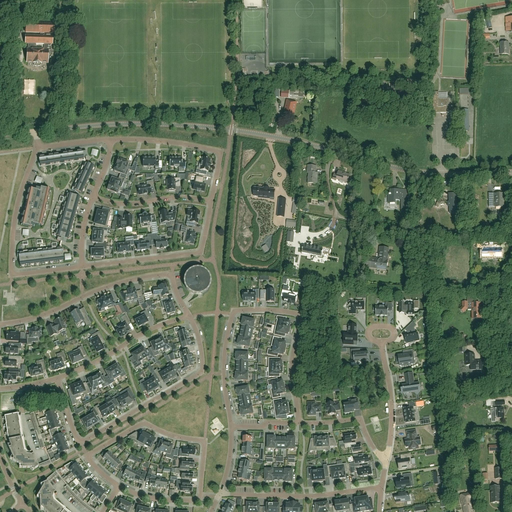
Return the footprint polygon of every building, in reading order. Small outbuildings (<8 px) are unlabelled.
[(481,21),(479,22),(481,30),(487,29),(492,27),(490,19),(486,20),(481,21)] [(54,33),(54,25),(26,24),(26,32),(40,33),(40,37),(26,36),(25,44),(28,44),(28,49),(27,63),(33,63),(33,65),(34,66),(40,67),(41,66),(41,63),(47,64),(48,58),(51,58),(51,45),(52,45),(52,36),(44,35),(44,37),(43,37),(43,33),(54,33)] [(508,43),(500,43),(501,55),(509,55),(508,43)] [(406,89),(420,89),(420,83),(419,83),(419,81),(407,80),(407,82),(406,82),(406,89)] [(379,91),(379,97),(400,98),(400,92),(391,92),(391,91),(402,91),(402,83),(392,82),(391,88),(380,87),(379,91)] [(449,99),(439,99),(439,92),(434,92),(433,93),(433,98),(433,107),(432,107),(432,112),(433,113),(434,113),(440,112),(440,113),(449,113),(449,112),(454,112),(454,111),(454,106),(449,106),(449,99)] [(297,103),(287,101),(284,113),(294,116),(297,103)] [(461,132),(469,132),(469,110),(461,110),(461,132)] [(82,151),(74,152),(76,161),(83,160),(83,158),(82,152),(82,151)] [(76,161),(74,152),(67,153),(69,162),(76,161)] [(69,162),(67,153),(60,154),(62,163),(69,162)] [(62,163),(60,154),(53,155),(54,164),(62,163)] [(53,155),(46,156),(47,165),(54,164),(53,155)] [(47,165),(46,156),(39,157),(40,166),(47,165)] [(143,158),(142,166),(155,167),(155,170),(158,170),(159,161),(155,161),(155,158),(143,158)] [(175,167),(179,167),(179,172),(184,172),(184,167),(185,167),(185,161),(182,161),(182,158),(170,158),(169,158),(169,167),(170,167),(174,167),(175,167)] [(205,159),(202,158),(200,168),(197,168),(195,174),(204,175),(205,171),(208,172),(209,168),(210,164),(209,164),(210,160),(209,160),(210,159),(205,158),(205,159)] [(116,165),(129,170),(135,172),(137,164),(134,162),(132,168),(127,166),(128,163),(118,159),(116,165)] [(83,170),(91,173),(94,168),(94,167),(86,163),(83,170)] [(129,170),(116,165),(116,166),(116,167),(115,166),(113,170),(114,171),(114,172),(120,174),(119,177),(125,179),(129,170)] [(316,167),(308,166),(307,173),(308,173),(308,183),(317,184),(318,173),(316,173),(316,167)] [(91,173),(83,170),(80,176),(88,180),(91,173)] [(334,175),(333,180),(336,181),(336,180),(348,183),(347,184),(351,185),(353,180),(349,179),(350,175),(345,174),(346,173),(338,172),(337,176),(334,175)] [(177,175),(177,179),(171,179),(171,180),(167,180),(167,190),(169,190),(169,191),(174,191),(174,190),(175,190),(175,186),(176,186),(176,187),(180,187),(180,180),(184,180),(185,175),(177,175)] [(88,180),(80,176),(77,183),(85,187),(88,180)] [(112,178),(109,184),(123,189),(121,188),(123,183),(124,183),(125,179),(119,177),(118,181),(112,178)] [(200,191),(204,192),(205,185),(202,184),(202,183),(203,183),(203,178),(196,177),(195,183),(194,183),(193,190),(196,191),(196,192),(200,193),(200,191)] [(147,194),(151,193),(150,188),(153,187),(152,181),(146,182),(147,186),(145,186),(138,188),(138,191),(137,191),(138,195),(139,195),(143,195),(147,194)] [(85,187),(77,183),(74,190),(82,193),(85,187)] [(123,189),(109,184),(107,190),(117,194),(118,191),(122,192),(122,194),(126,195),(127,191),(130,192),(123,189)] [(29,189),(21,225),(30,227),(31,224),(42,226),(50,190),(41,188),(40,192),(29,189)] [(264,189),(254,188),(253,196),(259,197),(259,198),(269,199),(270,198),(274,199),(275,190),(269,190),(270,188),(264,188),(264,189)] [(388,195),(388,203),(396,203),(396,201),(402,201),(401,210),(406,210),(407,190),(390,190),(389,195),(388,195)] [(493,207),(495,207),(495,208),(504,207),(503,194),(495,194),(493,194),(493,193),(489,193),(489,207),(493,207)] [(68,194),(66,201),(78,204),(80,197),(74,195),(68,194)] [(448,202),(448,207),(450,207),(450,214),(455,213),(455,210),(458,209),(458,205),(456,205),(455,194),(449,194),(449,202),(448,202)] [(286,200),(279,199),(277,217),(284,218),(286,200)] [(66,201),(64,208),(76,211),(78,204),(66,201)] [(64,208),(62,214),(74,218),(76,211),(64,208)] [(110,213),(110,210),(103,208),(101,212),(97,211),(97,213),(96,212),(95,216),(96,217),(96,218),(108,221),(110,213)] [(160,225),(165,224),(165,223),(169,222),(169,221),(174,221),(176,213),(169,214),(170,214),(168,214),(167,211),(159,212),(160,220),(159,220),(160,225)] [(193,227),(194,223),(197,224),(200,212),(192,211),(192,212),(188,211),(187,216),(191,217),(190,222),(187,221),(186,225),(193,227)] [(74,218),(62,214),(60,221),(72,225),(74,218)] [(152,235),(157,234),(158,234),(156,221),(151,222),(150,214),(146,215),(146,214),(142,214),(142,216),(139,216),(139,217),(138,217),(139,222),(140,222),(140,225),(149,223),(149,228),(151,227),(152,235)] [(118,219),(118,229),(122,229),(122,228),(132,228),(132,221),(133,221),(133,217),(132,217),(132,216),(131,216),(131,215),(127,215),(127,216),(124,216),(124,221),(118,221),(118,219)] [(108,221),(96,218),(96,219),(95,218),(94,222),(95,223),(94,224),(99,225),(99,228),(106,229),(107,229),(108,221)] [(60,221),(58,228),(70,232),(72,225),(60,221)] [(181,226),(180,232),(184,233),(183,236),(186,237),(185,242),(189,243),(189,244),(193,245),(194,240),(195,240),(195,237),(194,236),(195,233),(188,231),(189,228),(181,226)] [(70,232),(58,228),(55,236),(56,236),(61,238),(67,239),(68,240),(69,236),(70,232)] [(106,229),(99,228),(99,231),(93,230),(93,231),(92,231),(92,235),(93,236),(92,237),(104,238),(105,236),(105,235),(106,235),(107,229),(106,229)] [(152,235),(151,235),(151,241),(155,241),(156,249),(159,248),(160,249),(163,249),(163,248),(167,247),(167,246),(168,246),(167,242),(166,242),(166,239),(161,240),(160,236),(157,237),(157,234),(152,235)] [(151,241),(151,235),(147,235),(147,238),(144,239),(145,242),(136,243),(137,251),(141,250),(141,251),(145,251),(145,250),(149,249),(148,242),(151,241)] [(104,238),(92,237),(92,243),(98,244),(98,247),(99,247),(106,247),(107,243),(104,243),(104,238)] [(129,243),(117,245),(118,253),(131,252),(130,246),(134,246),(133,237),(125,238),(128,237),(129,243)] [(303,245),(302,253),(322,257),(322,253),(328,254),(329,249),(323,248),(323,249),(303,245)] [(91,250),(91,257),(96,257),(96,258),(100,258),(100,257),(103,257),(103,250),(109,250),(109,247),(106,247),(99,247),(99,250),(94,250),(91,250)] [(380,248),(378,259),(364,257),(363,267),(386,270),(387,260),(386,260),(388,249),(380,248)] [(56,263),(54,249),(47,250),(49,263),(56,263)] [(62,249),(54,249),(56,263),(63,262),(64,261),(62,249)] [(482,260),(493,260),(493,257),(502,257),(501,249),(482,249),(482,260)] [(47,250),(40,251),(42,264),(49,263),(47,250)] [(42,264),(40,251),(33,252),(34,265),(42,264)] [(33,252),(26,253),(27,266),(34,265),(33,252)] [(27,266),(26,253),(18,254),(20,267),(21,267),(27,266)] [(319,271),(320,263),(302,259),(302,256),(298,255),(297,262),(304,264),(303,268),(319,271)] [(193,269),(192,270),(189,271),(187,273),(185,276),(184,278),(184,281),(184,284),(185,287),(187,290),(189,292),(191,293),(194,294),(196,295),(198,295),(200,294),(202,294),(205,292),(207,290),(209,287),(210,284),(210,281),(209,278),(208,275),(206,273),(203,271),(201,269),(197,269),(194,269),(193,269)] [(161,301),(167,298),(166,295),(169,295),(165,284),(158,287),(159,288),(153,289),(153,296),(159,295),(161,301)] [(144,303),(143,300),(141,291),(136,292),(135,289),(132,290),(131,289),(127,290),(128,291),(120,293),(125,302),(137,299),(138,301),(139,306),(144,303)] [(248,302),(251,302),(255,302),(255,299),(259,299),(259,290),(254,290),(254,294),(249,294),(249,292),(243,292),(243,296),(244,296),(244,301),(248,302)] [(284,298),(283,302),(288,302),(288,303),(291,304),(291,303),(295,304),(297,296),(294,296),(294,295),(293,295),(287,294),(288,291),(282,290),(281,297),(284,298)] [(267,302),(275,302),(275,291),(260,291),(260,299),(267,299),(267,302)] [(112,306),(115,305),(111,296),(105,298),(104,298),(101,299),(101,300),(97,301),(98,302),(97,302),(98,305),(99,305),(100,307),(98,308),(99,312),(104,310),(103,308),(108,307),(108,308),(112,307),(112,306)] [(167,298),(161,301),(163,309),(164,309),(165,309),(167,315),(170,314),(171,315),(174,314),(174,313),(175,313),(172,302),(169,303),(167,298)] [(477,298),(467,298),(467,302),(462,302),(462,307),(461,308),(461,310),(462,312),(464,312),(466,310),(472,310),(472,319),(481,318),(481,304),(477,304),(477,298)] [(364,310),(364,302),(349,302),(349,306),(348,306),(348,310),(349,310),(349,314),(356,314),(356,310),(364,310)] [(126,312),(121,303),(115,305),(116,307),(115,307),(117,313),(115,314),(116,317),(126,312)] [(374,307),(374,312),(376,312),(376,316),(380,316),(380,317),(384,317),(384,316),(388,316),(388,312),(392,312),(392,303),(386,303),(386,307),(376,307),(376,308),(374,307)] [(404,303),(400,303),(400,314),(404,314),(404,313),(407,313),(407,315),(414,315),(414,305),(404,304),(404,303)] [(87,316),(88,316),(84,308),(83,308),(84,310),(81,312),(81,313),(80,313),(78,310),(71,314),(76,324),(79,322),(80,323),(83,321),(86,326),(90,324),(90,323),(86,316),(87,316)] [(149,317),(146,311),(140,314),(142,317),(135,321),(138,327),(148,322),(146,319),(149,317)] [(117,331),(116,332),(118,335),(120,339),(125,336),(124,336),(127,334),(126,333),(130,330),(126,324),(129,322),(126,315),(125,316),(121,319),(123,322),(121,323),(123,326),(122,326),(116,330),(117,331)] [(276,326),(290,329),(291,325),(290,325),(291,322),(284,321),(284,317),(277,316),(276,320),(277,320),(276,326)] [(61,318),(54,321),(55,325),(54,326),(53,325),(47,328),(50,337),(57,334),(56,332),(58,331),(58,332),(61,331),(62,332),(65,330),(65,329),(66,329),(65,328),(66,328),(64,324),(61,318)] [(242,326),(253,328),(255,321),(248,319),(248,320),(246,320),(243,319),(242,326)] [(406,339),(405,340),(406,343),(407,343),(407,344),(410,343),(411,344),(415,343),(415,342),(419,340),(419,339),(417,333),(414,334),(413,329),(416,326),(413,322),(406,329),(409,333),(410,335),(405,336),(406,339)] [(344,333),(343,345),(353,345),(353,341),(357,342),(358,334),(356,334),(357,326),(349,325),(348,333),(344,333)] [(253,328),(242,326),(241,332),(252,334),(253,328)] [(290,329),(276,326),(274,335),(280,337),(281,334),(288,335),(288,333),(289,333),(290,329)] [(41,338),(41,329),(37,330),(37,328),(32,329),(33,330),(29,330),(29,338),(27,338),(27,345),(32,345),(32,340),(34,340),(39,340),(39,338),(41,338)] [(178,328),(174,329),(175,334),(178,333),(179,338),(187,336),(186,330),(183,331),(182,328),(178,329),(178,328)] [(7,332),(6,340),(19,341),(19,333),(19,334),(15,333),(15,332),(10,332),(10,333),(7,333),(7,332)] [(99,332),(92,336),(94,340),(91,342),(89,343),(93,348),(94,347),(97,353),(104,349),(98,340),(102,338),(99,332)] [(241,332),(240,338),(251,340),(252,334),(241,332)] [(271,346),(286,349),(287,345),(286,345),(286,343),(279,341),(280,338),(274,337),(271,346)] [(157,340),(156,341),(160,350),(162,349),(164,349),(165,352),(171,349),(166,338),(166,339),(167,341),(165,342),(164,342),(162,338),(161,338),(157,339),(157,340)] [(251,340),(240,338),(239,338),(238,344),(241,345),(242,345),(242,346),(249,348),(251,340)] [(160,350),(156,341),(155,341),(155,340),(151,342),(151,343),(150,343),(153,349),(150,350),(154,357),(159,355),(158,352),(158,351),(160,350)] [(21,344),(20,344),(14,344),(14,347),(6,347),(6,353),(10,354),(14,354),(17,354),(18,348),(21,348),(21,344)] [(286,349),(271,346),(273,347),(272,350),(268,350),(267,355),(276,357),(276,354),(283,355),(284,353),(285,353),(286,349)] [(69,357),(72,365),(83,360),(82,357),(85,356),(82,347),(78,348),(79,349),(73,352),(75,354),(69,357)] [(138,351),(137,351),(143,360),(146,358),(148,361),(150,359),(150,360),(154,358),(149,351),(147,352),(146,352),(143,348),(142,348),(141,347),(138,350),(138,351)] [(180,353),(179,353),(180,359),(182,358),(190,356),(189,350),(180,353)] [(359,350),(351,350),(351,354),(353,354),(354,361),(368,360),(368,352),(359,353),(359,350)] [(143,360),(137,351),(136,352),(136,351),(132,353),(132,354),(132,355),(134,358),(134,359),(130,361),(135,369),(142,365),(140,362),(143,360)] [(404,355),(398,356),(398,357),(396,357),(397,363),(399,363),(400,366),(404,366),(405,366),(408,365),(408,366),(408,365),(413,364),(411,351),(403,352),(404,355)] [(53,372),(64,368),(63,363),(66,362),(63,353),(56,355),(58,361),(50,363),(51,367),(50,367),(51,371),(53,371),(53,372)] [(482,370),(482,362),(474,362),(473,355),(465,355),(465,361),(466,361),(466,366),(470,366),(470,370),(482,370)] [(10,361),(5,360),(5,362),(4,362),(4,365),(5,365),(5,366),(16,367),(16,365),(18,365),(18,363),(20,363),(21,357),(10,357),(10,361)] [(269,368),(283,368),(283,364),(282,364),(282,361),(275,361),(275,358),(269,358),(269,368)] [(29,370),(31,377),(43,374),(42,371),(46,371),(43,360),(36,362),(38,368),(29,370)] [(185,368),(183,369),(185,372),(192,368),(192,367),(193,367),(191,361),(183,363),(185,368)] [(164,370),(170,380),(172,379),(172,380),(176,377),(172,370),(175,369),(172,363),(166,366),(167,368),(164,370)] [(111,368),(117,378),(120,376),(121,378),(126,375),(123,369),(120,371),(117,365),(111,368)] [(117,378),(111,368),(105,371),(109,378),(106,379),(109,385),(115,382),(114,380),(117,378)] [(283,368),(269,368),(268,377),(275,377),(275,374),(282,374),(282,372),(283,372),(283,368)] [(5,373),(4,380),(8,380),(8,382),(12,382),(12,380),(16,380),(16,377),(18,377),(18,370),(11,370),(10,373),(5,373)] [(170,380),(164,370),(161,372),(160,370),(158,371),(157,370),(154,371),(155,373),(158,379),(161,377),(165,384),(169,382),(168,381),(170,380)] [(158,379),(155,373),(152,375),(150,380),(148,382),(153,390),(155,389),(156,390),(158,388),(158,387),(159,387),(157,384),(160,382),(158,379)] [(95,377),(94,377),(98,387),(101,385),(103,389),(109,386),(109,385),(106,379),(105,377),(102,379),(100,374),(98,375),(98,374),(94,376),(95,377)] [(402,394),(414,392),(417,394),(419,391),(420,391),(419,387),(418,383),(414,384),(412,374),(405,375),(407,385),(402,385),(403,389),(402,390),(402,394)] [(98,387),(94,377),(93,378),(92,377),(88,379),(89,379),(88,380),(90,384),(89,385),(87,386),(86,384),(87,384),(86,384),(88,387),(90,393),(91,394),(91,395),(97,392),(95,388),(98,387)] [(271,390),(285,387),(284,383),(283,383),(283,381),(276,382),(275,379),(268,380),(269,386),(271,385),(272,389),(271,389),(271,390)] [(153,390),(148,382),(145,383),(143,380),(139,382),(141,385),(139,386),(142,393),(146,391),(147,393),(148,393),(148,394),(151,392),(151,391),(153,390)] [(81,383),(76,385),(81,397),(80,395),(81,395),(83,394),(84,396),(90,393),(88,387),(84,389),(81,383)] [(70,391),(68,392),(72,406),(73,405),(77,404),(76,399),(81,397),(76,385),(73,386),(73,385),(68,387),(70,391)] [(239,396),(250,394),(248,387),(241,388),(242,389),(240,389),(237,390),(238,397),(239,396)] [(286,391),(285,387),(271,390),(273,399),(279,398),(278,395),(285,393),(285,391),(286,391)] [(129,388),(120,394),(127,405),(128,405),(128,406),(132,404),(131,403),(132,402),(130,399),(131,398),(134,396),(129,388)] [(127,405),(120,394),(122,397),(119,399),(118,397),(117,398),(116,396),(111,399),(116,407),(115,406),(118,404),(121,409),(122,408),(123,409),(126,407),(126,406),(127,405)] [(250,394),(239,396),(240,402),(251,400),(250,394)] [(105,404),(104,405),(110,416),(113,414),(112,413),(115,411),(112,407),(115,405),(115,406),(116,406),(116,407),(111,399),(110,397),(104,400),(106,402),(105,404)] [(252,407),(251,400),(240,402),(241,409),(252,407)] [(275,410),(289,408),(288,404),(287,404),(287,402),(280,403),(279,400),(273,401),(274,406),(277,406),(277,409),(274,410),(275,410)] [(349,412),(353,412),(353,410),(355,410),(355,409),(359,408),(357,400),(349,401),(349,404),(344,405),(344,407),(344,408),(345,408),(345,410),(344,410),(345,414),(349,413),(349,412)] [(308,412),(308,416),(316,415),(316,412),(321,412),(321,405),(315,405),(315,402),(308,403),(308,407),(307,407),(307,412),(308,412)] [(328,412),(328,415),(336,414),(335,411),(340,410),(339,403),(334,404),(334,403),(333,403),(333,402),(329,403),(329,404),(326,404),(327,408),(326,408),(327,412),(328,412)] [(410,407),(403,408),(406,423),(415,422),(413,407),(424,406),(423,402),(409,404),(410,407)] [(495,415),(491,415),(492,422),(495,422),(495,419),(504,418),(503,408),(502,408),(502,406),(505,405),(504,402),(496,402),(493,402),(493,410),(494,409),(495,415)] [(110,416),(104,405),(100,408),(98,405),(93,408),(94,409),(98,416),(98,415),(101,413),(103,418),(106,416),(107,417),(110,416)] [(252,407),(241,409),(240,409),(241,415),(245,415),(246,414),(246,415),(253,414),(252,407)] [(48,419),(58,416),(57,414),(56,414),(55,411),(51,412),(50,408),(42,410),(43,415),(45,414),(46,418),(47,417),(48,419)] [(289,412),(289,408),(275,410),(276,420),(282,420),(282,416),(289,414),(288,412),(289,412)] [(98,416),(94,409),(91,410),(90,416),(87,417),(92,426),(95,424),(95,425),(98,423),(95,417),(98,416)] [(50,461),(38,465),(32,452),(29,453),(30,453),(32,452),(33,454),(30,455),(26,454),(24,451),(22,441),(21,441),(21,438),(22,438),(20,430),(19,422),(18,414),(20,413),(20,416),(21,416),(20,413),(4,416),(4,417),(5,417),(6,420),(5,420),(6,424),(5,424),(6,425),(7,428),(6,428),(7,432),(7,433),(8,433),(8,436),(7,436),(8,441),(9,441),(9,445),(10,445),(11,447),(9,448),(8,448),(12,456),(13,459),(12,460),(19,465),(22,466),(22,468),(30,468),(34,469),(34,470),(38,467),(39,468),(51,464),(50,461)] [(44,434),(40,435),(33,413),(30,414),(41,449),(45,448),(42,440),(45,439),(44,434)] [(47,417),(46,418),(40,420),(37,421),(38,423),(41,422),(43,423),(47,422),(48,425),(58,422),(57,418),(58,418),(58,416),(48,419),(47,417)] [(92,426),(87,417),(86,416),(84,417),(85,419),(82,421),(87,430),(90,428),(90,427),(92,426)] [(215,417),(211,420),(214,425),(219,421),(215,417)] [(60,421),(58,422),(48,425),(50,430),(48,431),(50,435),(58,432),(57,428),(60,427),(59,424),(60,423),(60,421)] [(443,439),(441,426),(432,427),(433,432),(436,432),(438,440),(443,439)] [(416,431),(407,432),(408,439),(405,440),(406,447),(409,446),(410,450),(418,449),(418,446),(421,445),(420,437),(417,438),(416,431)] [(58,432),(50,435),(51,439),(53,438),(55,443),(65,439),(66,439),(65,437),(64,437),(62,434),(59,435),(58,432)] [(143,447),(149,436),(143,433),(141,437),(139,436),(138,436),(136,432),(128,437),(130,441),(133,439),(138,442),(137,444),(143,447)] [(344,444),(350,444),(350,441),(356,440),(356,439),(357,438),(357,435),(356,435),(355,434),(352,434),(352,433),(348,434),(348,435),(345,435),(346,441),(344,441),(344,444)] [(149,436),(143,447),(144,447),(144,446),(147,447),(146,450),(152,454),(152,453),(156,444),(155,448),(151,446),(155,439),(149,436)] [(323,437),(322,438),(322,451),(326,451),(326,452),(331,452),(330,447),(337,447),(335,441),(329,441),(329,437),(327,437),(327,436),(323,437)] [(322,451),(322,438),(315,438),(315,441),(311,441),(309,451),(322,451)] [(65,439),(55,443),(56,447),(52,448),(51,450),(47,451),(48,454),(58,450),(59,450),(58,448),(68,444),(67,442),(66,442),(65,439)] [(156,444),(152,453),(159,456),(160,452),(161,452),(163,453),(166,444),(165,443),(165,442),(161,441),(161,442),(160,442),(159,446),(158,446),(156,445),(156,444)] [(166,444),(163,453),(166,454),(165,458),(173,460),(173,456),(175,450),(174,450),(174,451),(172,451),(171,450),(173,446),(172,445),(172,444),(168,443),(168,444),(166,444)] [(344,444),(344,445),(340,445),(340,448),(345,447),(345,448),(351,447),(352,454),(358,453),(358,452),(362,451),(361,445),(355,446),(355,443),(350,444),(344,444)] [(69,446),(68,444),(58,448),(59,450),(58,450),(59,454),(58,454),(59,459),(67,455),(66,451),(69,450),(67,446),(69,446)] [(180,451),(179,457),(188,458),(188,455),(189,455),(194,455),(194,454),(195,454),(196,450),(195,450),(195,449),(191,449),(191,448),(188,448),(187,449),(183,448),(183,451),(180,451)] [(243,448),(243,449),(243,456),(251,456),(251,450),(252,449),(243,448)] [(107,462),(113,456),(108,452),(103,458),(107,462)] [(363,454),(353,455),(354,464),(369,462),(368,456),(364,457),(363,454)] [(398,461),(399,469),(407,468),(407,467),(410,466),(410,465),(412,465),(410,454),(400,456),(401,459),(401,460),(398,461)] [(113,456),(107,462),(111,466),(116,460),(113,456)] [(121,464),(116,460),(111,466),(115,470),(117,468),(121,464)] [(175,469),(189,470),(189,468),(193,468),(193,465),(194,465),(194,462),(193,462),(194,461),(182,460),(181,464),(180,464),(179,469),(175,468),(175,469)] [(241,467),(240,468),(241,468),(249,470),(249,468),(250,462),(242,460),(241,467)] [(74,473),(81,467),(80,465),(79,466),(77,463),(74,465),(71,462),(64,467),(68,471),(69,470),(71,473),(72,472),(74,473)] [(346,464),(337,465),(339,479),(346,478),(345,471),(347,470),(346,464)] [(339,479),(337,465),(327,466),(328,470),(328,473),(332,473),(333,480),(339,479)] [(360,466),(356,467),(354,467),(355,472),(356,472),(359,472),(359,476),(363,476),(363,477),(369,476),(368,475),(373,474),(372,470),(371,471),(370,468),(364,469),(363,466),(360,466)] [(72,472),(71,473),(63,479),(65,481),(68,479),(69,480),(73,476),(76,479),(84,472),(82,469),(83,469),(81,467),(74,473),(72,472)] [(128,478),(132,470),(127,468),(123,475),(128,478)] [(319,481),(317,470),(311,470),(311,468),(307,468),(307,477),(311,477),(312,478),(312,482),(319,481)] [(189,470),(175,469),(176,469),(175,474),(181,474),(181,478),(192,479),(192,477),(193,477),(194,473),(188,473),(188,472),(188,470),(189,470)] [(328,470),(324,470),(324,469),(317,470),(319,481),(325,481),(325,478),(325,477),(328,476),(328,477),(329,477),(328,473),(328,470)] [(132,470),(128,478),(133,480),(137,473),(132,470)] [(138,470),(137,473),(133,480),(138,483),(138,482),(143,484),(146,473),(143,472),(143,473),(138,470)] [(84,472),(76,479),(79,483),(78,484),(81,488),(87,481),(85,479),(88,477),(85,474),(86,473),(85,471),(84,472)] [(42,488),(38,495),(38,496),(38,495),(39,496),(39,499),(39,500),(40,500),(40,508),(42,507),(44,510),(45,511),(66,511),(64,510),(63,511),(61,508),(54,502),(53,502),(52,498),(53,495),(53,494),(55,492),(57,494),(55,496),(57,494),(48,483),(58,474),(56,472),(46,480),(47,481),(43,484),(44,485),(42,488)] [(406,487),(410,486),(410,482),(412,482),(412,478),(411,478),(410,474),(404,475),(404,479),(396,480),(397,488),(402,488),(406,488),(406,487)] [(150,477),(147,476),(145,482),(150,483),(149,486),(155,487),(156,479),(150,478),(150,477)] [(87,481),(81,488),(85,491),(86,490),(90,493),(97,485),(98,484),(96,482),(95,483),(92,481),(90,484),(87,481)] [(189,486),(190,482),(176,481),(176,487),(179,487),(178,491),(185,492),(185,493),(190,493),(190,492),(191,492),(191,491),(192,491),(192,487),(191,487),(191,486),(189,486)] [(97,485),(90,493),(93,495),(90,499),(90,500),(90,501),(88,504),(90,506),(96,498),(97,496),(96,495),(102,487),(100,486),(99,487),(97,485)] [(75,490),(73,492),(71,491),(70,490),(67,486),(64,488),(68,492),(72,497),(77,501),(84,508),(89,511),(92,511),(94,510),(86,505),(79,499),(78,498),(76,496),(79,494),(75,490)] [(104,488),(102,487),(96,495),(97,496),(96,498),(99,500),(98,501),(102,504),(107,497),(104,495),(106,492),(103,489),(104,488)] [(500,504),(499,487),(491,487),(491,504),(500,504)] [(399,496),(394,497),(396,503),(412,501),(409,494),(406,494),(406,492),(398,493),(399,496)] [(463,511),(473,511),(471,500),(475,499),(473,493),(460,496),(461,505),(462,505),(463,511)] [(368,497),(361,498),(363,511),(373,510),(372,502),(369,503),(368,497)] [(361,511),(363,511),(361,498),(355,499),(356,505),(352,505),(353,506),(353,511),(361,511)] [(118,511),(121,511),(126,503),(120,500),(118,504),(117,504),(115,504),(115,503),(114,503),(110,510),(113,511),(117,511),(118,511)] [(226,504),(224,509),(230,511),(231,511),(236,503),(229,500),(227,504),(226,504)] [(343,511),(342,501),(341,501),(341,500),(336,501),(336,502),(335,502),(336,508),(333,509),(333,511),(343,511)] [(353,511),(353,506),(349,507),(348,500),(342,501),(343,511),(344,511),(347,511),(353,511)] [(323,503),(322,504),(323,511),(333,511),(333,509),(332,507),(330,508),(329,507),(328,503),(327,503),(327,502),(323,502),(323,503)] [(128,504),(126,503),(121,511),(132,511),(133,511),(130,510),(130,509),(132,505),(131,505),(131,504),(129,503),(128,504)] [(253,511),(253,503),(247,503),(247,508),(246,508),(243,508),(243,511),(253,511)] [(260,504),(253,503),(253,511),(263,511),(263,509),(260,509),(260,508),(260,504)] [(273,504),(273,511),(283,511),(283,508),(283,509),(280,509),(280,508),(280,504),(279,504),(279,503),(274,503),(274,504),(273,504)] [(293,511),(293,504),(286,503),(286,508),(284,508),(283,511),(293,511)] [(323,511),(322,504),(321,504),(321,503),(316,503),(317,504),(315,504),(316,511),(313,511),(312,511),(323,511)]
